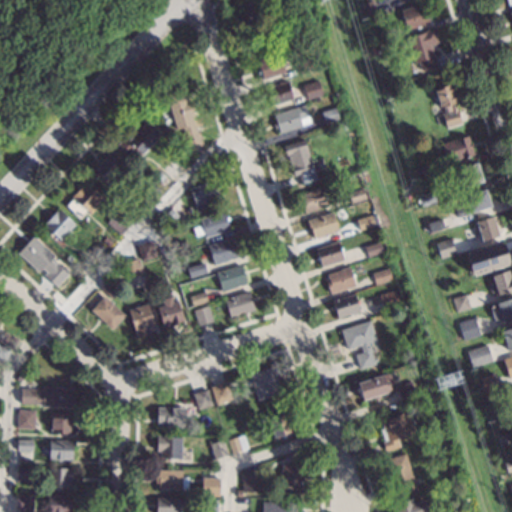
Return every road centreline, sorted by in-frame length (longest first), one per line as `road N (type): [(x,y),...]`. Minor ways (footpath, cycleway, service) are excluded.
road 1 (residential): [(351,511),(338,444),(196,0)]
road 2 (residential): [(301,328),(120,388),(0,278)]
road 3 (residential): [(0,195),(183,0)]
road 4 (residential): [(511,148),(465,0)]
road 5 (residential): [(117,511),(120,388)]
